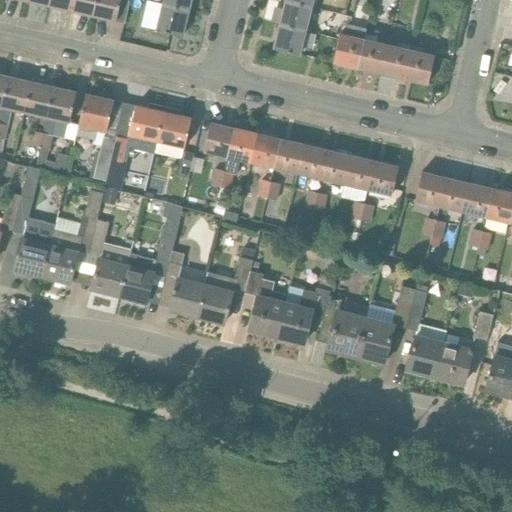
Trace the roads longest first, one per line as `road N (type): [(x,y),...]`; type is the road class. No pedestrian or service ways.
road 1 (tertiary): [(511,447),(284,388),(128,337),(0,314)]
road 2 (residential): [(460,136),(219,82)]
road 3 (residential): [(219,82),(0,33)]
road 4 (residential): [(460,136),(491,0)]
